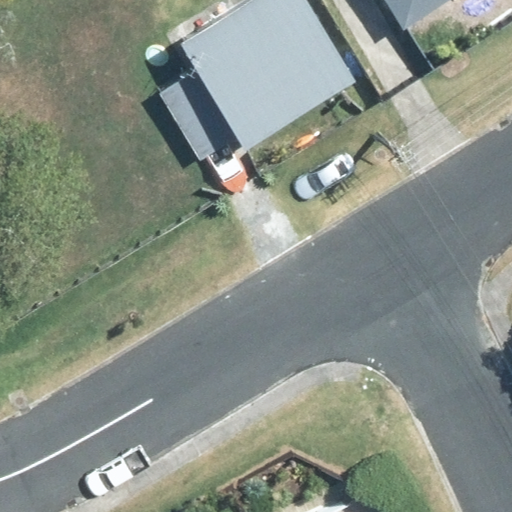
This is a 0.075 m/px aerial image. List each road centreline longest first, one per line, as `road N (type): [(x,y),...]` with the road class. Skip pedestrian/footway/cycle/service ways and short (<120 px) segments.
road 1 (residential): [(391,252),(73,444),(0,479)]
road 2 (residential): [(391,252),(511,502)]
road 3 (residential): [(511,179),(391,252)]
